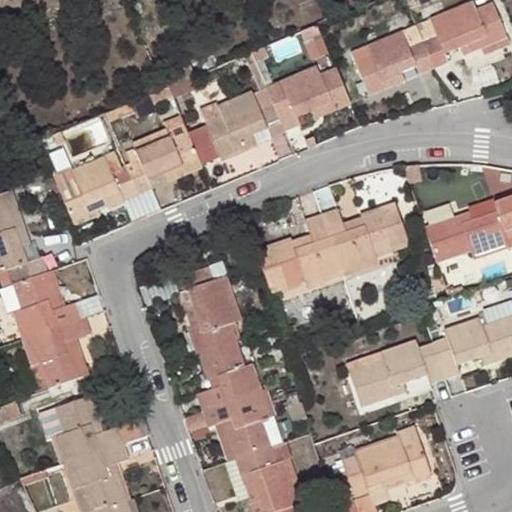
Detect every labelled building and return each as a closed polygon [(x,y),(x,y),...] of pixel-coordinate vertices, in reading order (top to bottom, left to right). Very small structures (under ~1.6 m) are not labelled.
[(468,0),(465,0),(411,23),(427,67),(444,59),(440,50),(454,45),(466,39),(469,49),(502,34),(489,1),(471,8),(468,0)] [(427,67),(411,23),(348,50),(366,93),(389,83),(385,73),(397,68),(412,63),(415,72),(427,67)] [(306,31),(322,70),(335,65),(320,26),(306,31)] [(507,45),(502,34),(469,49),(473,59),(507,45)] [(458,53),(469,49),(466,39),(454,45),(458,53)] [(263,87),(280,130),(295,123),(292,114),(305,109),(317,104),(320,113),(345,102),(332,68),(315,75),(311,67),(263,87)] [(402,78),(397,68),(385,73),(389,83),(402,78)] [(191,78),(165,89),(170,102),(197,91),(191,78)] [(214,101),(196,109),(216,157),(242,146),(253,142),(266,136),(280,130),(263,87),(216,107),(214,101)] [(317,104),(305,109),(308,118),(320,113),(317,104)] [(128,105),(100,116),(103,125),(115,121),(116,123),(132,115),(128,105)] [(135,160),(120,167),(131,194),(147,187),(143,177),(154,173),(167,167),(172,177),(197,166),(183,132),(180,124),(162,130),(129,145),(135,160)] [(131,194),(120,167),(106,173),(99,157),(50,178),(67,220),(92,210),(88,201),(100,196),(106,211),(122,205),(120,199),(131,194)] [(158,183),(172,177),(167,167),(154,173),(158,183)] [(143,177),(147,187),(158,183),(154,173),(143,177)] [(8,239),(18,235),(4,194),(0,194),(0,273),(4,286),(5,286),(39,274),(34,259),(27,262),(17,265),(12,251),(8,239)] [(455,216),(419,228),(431,262),(467,251),(470,258),(504,247),(511,237),(511,201),(510,195),(489,202),(492,211),(476,216),(458,223),(455,216)] [(92,210),(67,220),(70,226),(106,211),(100,196),(88,201),(92,210)] [(474,209),(455,216),(458,223),(476,216),(474,209)] [(317,217),(337,277),(370,266),(365,249),(383,243),(386,251),(403,245),(392,211),(356,222),(359,231),(339,237),(336,228),(331,213),(317,217)] [(301,289),(337,277),(317,217),(301,222),(306,239),(309,248),(289,254),(286,246),(255,257),(268,297),(300,286),(301,289)] [(356,222),(336,228),(339,237),(359,231),(356,222)] [(22,247),(18,235),(8,239),(12,251),(22,247)] [(306,239),(286,246),(289,254),(309,248),(306,239)] [(17,265),(27,262),(22,247),(12,251),(17,265)] [(187,327),(196,355),(232,343),(227,327),(235,324),(221,281),(216,265),(171,280),(177,296),(185,293),(191,312),(196,325),(187,327)] [(14,343),(75,321),(69,306),(58,310),(52,312),(43,316),(39,304),(48,300),(43,285),(39,274),(5,286),(14,312),(5,315),(14,343)] [(49,284),(43,285),(48,300),(52,312),(58,310),(49,284)] [(0,309),(2,316),(5,315),(14,312),(5,286),(4,286),(0,287),(0,309)] [(81,300),(85,315),(106,310),(102,294),(81,300)] [(43,316),(52,312),(48,300),(39,304),(43,316)] [(430,352),(439,381),(456,375),(453,366),(475,359),(487,354),(491,363),(511,356),(511,314),(508,303),(478,313),(482,325),(478,326),(475,319),(440,331),(446,347),(430,352)] [(183,314),(187,327),(196,325),(191,312),(183,314)] [(84,334),(80,320),(75,321),(80,335),(84,334)] [(80,335),(75,321),(14,343),(21,365),(23,369),(32,366),(40,391),(75,379),(66,354),(57,357),(53,344),(62,341),(68,340),(80,335)] [(75,379),(82,376),(68,340),(62,341),(66,354),(75,379)] [(66,354),(62,341),(53,344),(57,357),(66,354)] [(425,385),(439,381),(430,352),(416,356),(410,341),(376,352),(379,360),(342,373),(354,409),(392,397),(388,387),(407,382),(422,377),(425,385)] [(232,343),(196,355),(204,379),(213,378),(217,389),(208,392),(191,398),(196,412),(258,391),(249,364),(240,367),(232,343)] [(478,367),(491,363),(487,354),(475,359),(478,367)] [(23,369),(21,365),(17,367),(27,396),(40,391),(32,366),(23,369)] [(213,378),(204,379),(208,392),(217,389),(213,378)] [(388,387),(392,397),(410,391),(407,382),(388,387)] [(258,391),(196,412),(200,425),(211,423),(218,420),(226,417),(231,431),(223,433),(230,459),(266,448),(279,443),(270,416),(266,418),(258,391)] [(47,439),(57,467),(118,445),(112,429),(94,436),(85,438),(81,427),(90,423),(81,398),(47,409),(55,435),(47,439)] [(11,404),(0,408),(0,425),(17,419),(11,404)] [(218,420),(223,433),(231,431),(226,417),(218,420)] [(223,462),(230,459),(223,433),(218,420),(211,423),(223,462)] [(136,421),(112,429),(118,445),(142,437),(136,421)] [(94,436),(90,423),(81,427),(85,438),(94,436)] [(398,477),(402,485),(428,476),(412,429),(395,435),(396,439),(338,458),(352,502),(365,498),(369,507),(372,506),(386,501),(382,491),(388,489),(386,480),(398,477)] [(286,461),(280,443),(279,443),(266,448),(230,459),(240,487),(249,484),(254,498),(258,511),(292,511),(290,506),(294,505),(280,464),(286,461)] [(118,445),(57,467),(71,511),(92,511),(117,504),(118,503),(109,477),(100,481),(96,468),(105,465),(123,459),(118,445)] [(245,501),(254,498),(249,484),(240,487),(230,459),(223,462),(220,462),(233,501),(243,496),(245,501)] [(299,503),(286,461),(280,464),(294,505),(299,503)] [(109,477),(105,465),(96,468),(100,481),(109,477)] [(41,472),(16,481),(19,488),(43,479),(41,472)] [(388,489),(402,485),(398,477),(386,480),(388,489)] [(352,502),(355,511),(374,511),(372,506),(369,507),(365,498),(352,502)] [(127,511),(124,501),(118,503),(117,504),(119,511),(127,511)]
